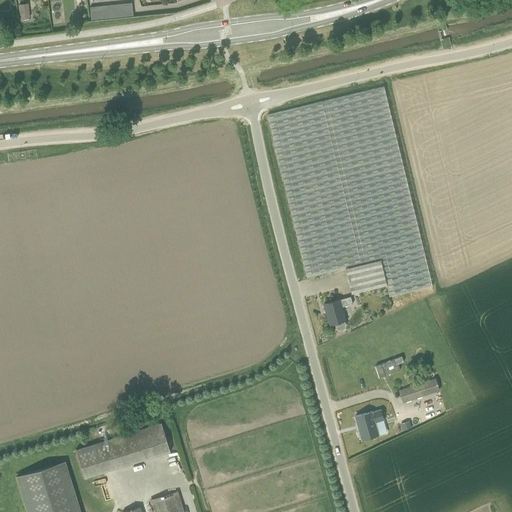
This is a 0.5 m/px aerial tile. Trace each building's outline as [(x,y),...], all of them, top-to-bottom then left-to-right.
[(119,18),(126,17),(125,3),(118,4),(119,18)] [(132,3),(125,3),(126,17),(133,16),(132,3)] [(118,4),(111,5),(112,18),(119,18),(118,4)] [(104,5),(97,6),(98,20),(105,19),(104,5)] [(105,19),(112,18),(111,5),(104,5),(105,19)] [(90,7),(91,18),(91,20),(98,20),(97,6),(90,7)] [(29,11),(20,12),(21,20),(30,18),(29,11)] [(307,277),(345,268),(381,259),(387,284),(389,296),(433,286),(384,86),(267,115),(307,277)] [(352,293),(387,284),(381,259),(345,268),(352,293)] [(346,324),(345,321),(346,320),(342,307),(353,304),(351,296),(340,299),(324,304),(330,325),(336,323),(337,327),(340,329),(344,328),(346,324)] [(401,371),(398,364),(383,369),(383,368),(404,361),(402,357),(397,359),(375,366),(379,378),(401,371)] [(426,395),(422,383),(399,390),(403,403),(426,395)] [(356,416),(362,439),(378,435),(374,422),(383,419),(381,410),(372,412),(356,416)] [(401,424),(403,430),(412,427),(409,421),(401,424)] [(81,474),(168,454),(161,425),(74,445),(81,474)] [(81,511),(66,461),(16,476),(27,511),(81,511)] [(186,488),(181,490),(188,507),(193,505),(186,488)] [(183,511),(177,491),(150,500),(153,511),(183,511)]
